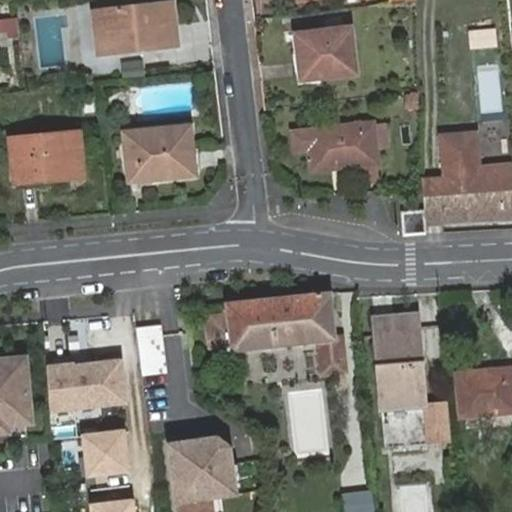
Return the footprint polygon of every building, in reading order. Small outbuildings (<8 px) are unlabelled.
[(98,11),(103,54),(182,44),(178,3),(98,11)] [(0,36),(17,35),(16,17),(0,17),(0,36)] [(306,28),(312,72),(368,65),(363,22),(306,28)] [(352,160),(352,164),(382,162),(378,120),(299,128),(302,147),(315,146),(317,168),(337,166),(337,161),(352,160)] [(131,133),(136,184),(160,182),(160,174),(201,169),(196,126),(131,133)] [(42,136),(45,175),(76,173),(76,177),(91,176),(88,132),(42,136)] [(431,179),(434,224),(448,223),(448,225),(511,219),(511,173),(497,174),(498,184),(481,186),(476,143),(441,146),(443,178),(431,179)] [(405,212),(406,233),(421,232),(419,211),(405,212)] [(331,294),(226,304),(230,352),(335,343),(331,294)] [(393,329),(376,331),(382,410),(425,405),(418,316),(393,318),(393,329)] [(375,319),(376,331),(393,329),(393,318),(375,319)] [(160,324),(133,327),(138,376),(165,373),(160,324)] [(0,431),(10,430),(9,424),(32,422),(26,357),(0,359),(0,431)] [(124,402),(120,358),(48,366),(52,410),(124,402)] [(511,370),(458,375),(461,417),(511,413),(511,370)] [(417,410),(383,414),(388,450),(422,445),(417,410)] [(88,475),(128,471),(124,434),(85,437),(88,475)] [(170,449),(177,511),(203,511),(201,491),(226,489),(221,442),(212,434),(177,438),(170,449)] [(373,511),(371,490),(340,493),(341,511),(373,511)] [(95,511),(135,511),(135,503),(95,506),(95,511)]
